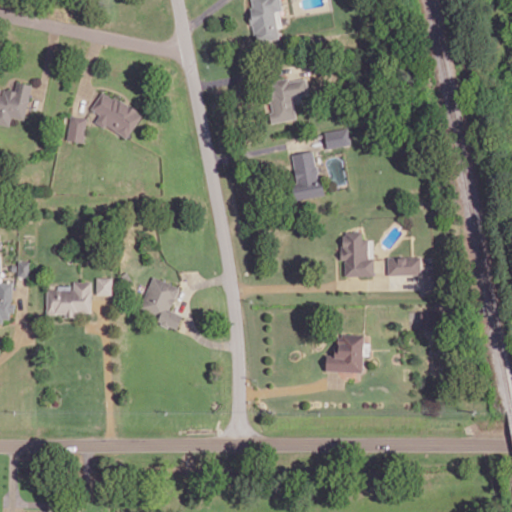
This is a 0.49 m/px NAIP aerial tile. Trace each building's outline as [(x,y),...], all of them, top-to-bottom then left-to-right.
[(251,0),(280,0),(282,8),(274,9),(279,36),(258,40),(256,32),(254,32),(253,22),(251,22),(249,13),(251,12),(250,6),(253,5),(251,0)] [(272,121),(297,116),(293,95),(309,92),(306,76),(289,79),(289,76),(272,79),(274,91),(266,93),(268,101),(272,100),(274,111),(270,111),(272,121)] [(0,86),(0,122),(9,125),(12,115),(24,118),(31,84),(17,80),(14,90),(0,86)] [(103,91),(92,107),(101,113),(97,120),(104,124),(106,121),(127,135),(140,114),(135,110),(136,108),(127,102),(121,98),(119,99),(114,96),(113,98),(103,91)] [(71,114),(67,138),(83,141),(87,117),(71,114)] [(325,131),(327,146),(350,142),(347,126),(325,131)] [(292,153),(297,181),(292,182),(295,199),(325,193),(322,176),(318,177),(317,172),(319,170),(317,165),(315,164),(312,149),(292,153)] [(346,230),(346,234),(343,234),(343,244),(341,244),(341,258),(347,258),(347,259),(345,259),(346,274),(374,274),(374,256),(368,256),(368,238),(362,239),(362,230),(346,230)] [(388,256),(388,272),(420,272),(420,256),(388,256)] [(18,274),(29,275),(30,260),(19,259),(18,274)] [(122,273),(127,283),(133,281),(128,270),(122,273)] [(153,274),(139,306),(160,315),(158,319),(162,320),(161,322),(168,326),(169,323),(177,326),(183,314),(168,308),(170,303),(173,304),(179,289),(178,288),(179,286),(153,274)] [(97,276),(97,293),(112,293),(112,276),(97,276)] [(0,281),(12,282),(11,302),(15,302),(14,311),(10,311),(9,317),(2,316),(2,321),(0,320),(0,281)] [(48,289),(48,311),(63,312),(65,312),(65,316),(75,316),(75,312),(78,312),(78,310),(90,310),(91,281),(74,281),(74,289),(48,289)] [(338,336),(337,347),(334,347),(334,354),(327,353),(326,368),(362,370),(364,333),(342,332),(342,336),(338,336)]
